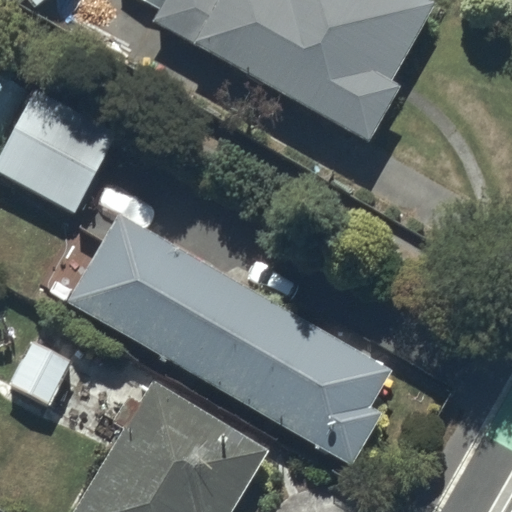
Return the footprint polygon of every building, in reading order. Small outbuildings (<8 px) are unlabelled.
[(164,0),(154,19),(370,139),(400,85),(393,81),(437,0),(164,0)] [(37,86),(0,152),(0,169),(75,212),(120,132),(37,86)] [(391,367),(118,210),(68,297),(355,462),(384,411),(371,403),(391,367)] [(32,336),(8,381),(50,403),(74,359),(32,336)] [(229,511),(270,448),(156,377),(141,400),(132,394),(115,421),(125,427),(71,511),(229,511)]
